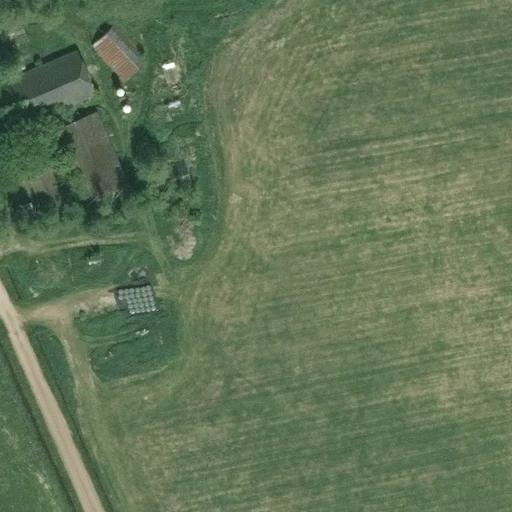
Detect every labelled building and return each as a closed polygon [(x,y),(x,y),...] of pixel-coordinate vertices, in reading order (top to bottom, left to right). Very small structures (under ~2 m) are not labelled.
[(140,74),(121,32),(90,46),(110,89),(140,74)] [(0,134),(94,94),(76,50),(0,82),(0,134)] [(128,188),(96,112),(49,131),(81,207),(128,188)] [(190,190),(182,161),(143,173),(149,198),(190,190)] [(160,235),(163,255),(186,252),(183,231),(160,235)] [(140,305),(151,301),(143,280),(132,284),(140,305)]
